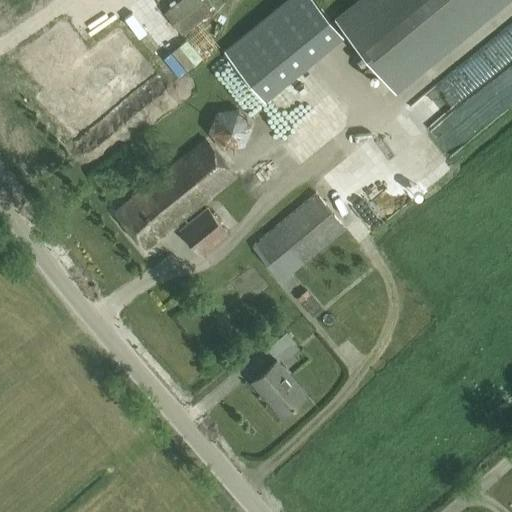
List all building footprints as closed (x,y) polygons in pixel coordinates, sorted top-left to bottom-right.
[(128,0),(137,12),(154,0),(128,0)] [(286,0),(224,51),(262,97),(341,33),(313,0),(286,0)] [(511,0),(376,0),(341,29),(398,97),(511,1),(511,0)] [(68,28),(40,49),(55,69),(119,21),(104,1),(68,27),(68,28)] [(87,122),(163,71),(135,28),(58,79),(87,122)] [(179,67),(200,55),(189,36),(168,49),(179,67)] [(288,89),(296,99),(317,84),(304,67),(268,93),(273,100),(288,89)] [(453,75),(399,112),(416,136),(469,99),(453,75)] [(215,111),(206,133),(221,151),(244,148),(253,126),(239,107),(215,111)] [(291,109),(290,123),(312,123),(313,110),(291,109)] [(236,176),(206,139),(115,213),(146,250),(236,176)] [(419,180),(437,166),(427,154),(410,167),(419,180)] [(244,161),(237,166),(250,186),(257,181),(244,161)] [(229,216),(252,194),(236,178),(213,199),(229,216)] [(364,230),(393,208),(378,188),(349,211),(364,230)] [(281,280),(344,228),(316,194),(253,246),(281,280)] [(200,256),(228,233),(208,208),(179,231),(200,256)] [(349,344),(334,355),(350,376),(365,365),(349,344)] [(282,416),(306,395),(276,361),(252,382),(282,416)]
